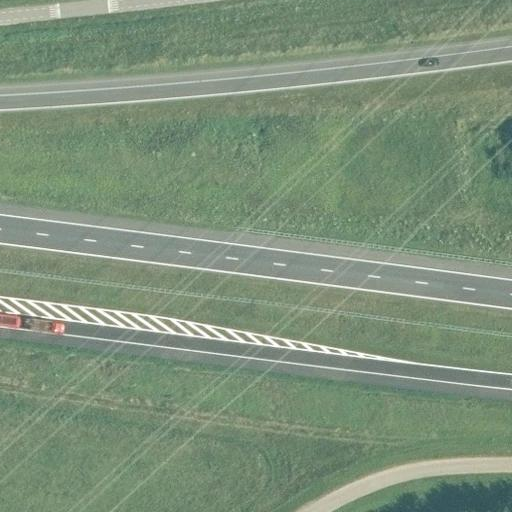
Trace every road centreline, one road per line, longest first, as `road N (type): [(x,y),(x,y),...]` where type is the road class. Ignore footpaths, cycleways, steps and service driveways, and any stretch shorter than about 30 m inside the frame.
road 1 (motorway): [(511,295),(0,229)]
road 2 (motorway): [(0,321),(511,384)]
road 3 (motorway): [(511,53),(0,106)]
road 4 (unclassified): [(313,511),(398,475),(511,463)]
road 5 (unclassified): [(137,0),(0,16)]
